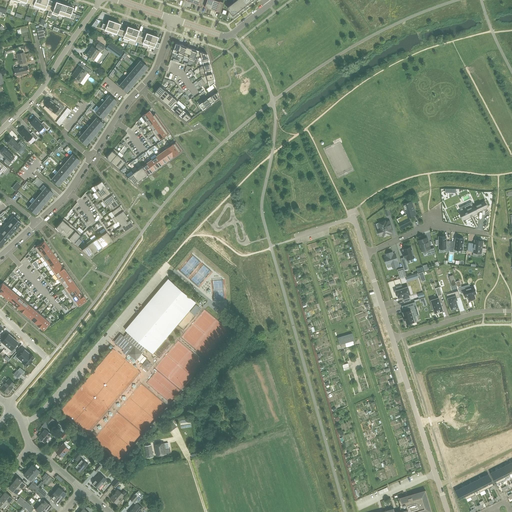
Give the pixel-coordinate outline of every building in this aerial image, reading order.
[(34,0),(35,0),(34,0),(31,0),(29,5),(33,6),(39,8),(41,0),(34,0)] [(45,10),(45,9),(49,10),(50,5),(47,4),(48,0),(41,0),(39,8),(45,10)] [(211,9),(213,0),(203,0),(202,6),(211,9)] [(223,3),(215,0),(213,0),(211,9),(220,12),(223,3)] [(237,0),(232,4),(239,13),(243,11),(241,9),(242,8),(244,10),(237,0)] [(236,0),(237,0),(244,10),(247,7),(246,5),(247,4),(249,6),(244,0),(236,0)] [(51,14),(57,16),(62,3),(56,1),(54,7),(50,5),(49,10),(52,12),(51,14)] [(67,5),(62,3),(57,16),(58,16),(58,15),(63,17),(67,5)] [(239,14),(239,13),(232,4),(227,8),(229,11),(228,16),(233,18),(238,15),(236,13),(238,12),(239,14)] [(73,7),(67,5),(63,17),(64,17),(64,16),(73,19),(75,14),(72,13),(73,7)] [(110,33),(114,21),(108,19),(106,25),(103,24),(101,28),(105,30),(104,31),(110,33)] [(117,34),(120,35),(122,30),(118,29),(120,24),(114,21),(110,33),(116,35),(117,34)] [(123,39),(129,41),(133,28),(127,26),(125,31),(122,30),(120,35),(123,36),(123,39)] [(43,27),(37,28),(40,40),(46,39),(45,36),(48,35),(47,29),(44,30),(43,27)] [(139,30),(133,28),(129,41),(129,40),(138,43),(141,37),(137,35),(139,30)] [(141,37),(138,43),(148,46),(147,47),(148,47),(152,35),(146,33),(144,38),(141,37)] [(152,35),(148,47),(154,49),(154,47),(158,48),(160,43),(156,42),(158,37),(152,35)] [(92,47),(86,55),(93,60),(97,62),(102,54),(100,53),(102,50),(105,46),(99,42),(96,46),(97,47),(95,49),(92,47)] [(110,42),(106,48),(119,57),(123,52),(110,42)] [(176,43),(173,52),(178,54),(182,45),(179,44),(176,43)] [(182,45),(178,54),(184,56),(183,57),(187,47),(184,46),(182,45)] [(187,47),(183,57),(189,59),(188,60),(192,48),(190,48),(187,47)] [(192,48),(188,60),(194,62),(196,57),(198,50),(195,49),(192,48)] [(6,53),(14,51),(14,49),(5,51),(3,56),(5,57),(6,53)] [(198,50),(196,57),(201,56),(204,65),(202,65),(203,65),(210,63),(210,62),(208,55),(207,54),(198,50)] [(24,52),(17,54),(19,64),(26,62),(24,52)] [(136,65),(144,71),(148,67),(140,60),(136,65)] [(202,66),(199,68),(201,77),(204,75),(205,74),(205,75),(213,73),(212,72),(210,64),(210,63),(203,65),(203,66),(202,66)] [(144,71),(136,65),(133,69),(140,75),(144,71)] [(13,69),(15,76),(28,73),(27,66),(13,69)] [(74,72),(72,76),(75,78),(74,79),(80,83),(85,76),(86,75),(84,74),(85,72),(87,73),(88,74),(91,70),(85,66),(82,70),(79,67),(78,67),(74,72)] [(133,69),(129,73),(137,79),(140,75),(133,69)] [(133,84),(137,79),(129,73),(126,77),(133,84)] [(213,73),(205,75),(206,75),(210,87),(215,83),(215,81),(213,74),(213,73)] [(122,81),(130,88),(133,84),(126,77),(122,81)] [(130,88),(122,81),(119,86),(126,92),(130,88)] [(161,85),(154,93),(154,94),(156,95),(156,96),(158,97),(166,89),(161,85)] [(166,89),(158,97),(161,99),(163,101),(169,93),(165,90),(166,89)] [(206,97),(211,104),(212,103),(218,99),(219,98),(218,92),(218,91),(208,98),(206,97)] [(169,93),(163,101),(165,103),(167,105),(174,97),(169,93)] [(109,95),(106,99),(113,106),(117,101),(109,95)] [(174,97),(167,105),(169,107),(169,106),(171,108),(172,108),(178,101),(174,97)] [(203,102),(199,105),(203,110),(204,109),(210,105),(211,104),(206,97),(202,100),(203,102)] [(46,105),(45,106),(57,116),(64,107),(58,101),(56,104),(53,101),(50,99),(48,102),(47,101),(45,104),(46,105)] [(113,106),(106,99),(102,104),(110,110),(113,106)] [(178,101),(172,108),(173,109),(178,114),(179,115),(183,110),(176,104),(178,101)] [(110,110),(102,104),(99,108),(106,114),(110,110)] [(106,114),(99,108),(95,112),(103,118),(106,114)] [(183,110),(179,115),(180,116),(186,120),(187,121),(192,117),(183,110)] [(142,116),(145,121),(155,114),(153,115),(150,111),(145,114),(142,116)] [(155,114),(145,121),(145,122),(146,121),(149,125),(158,119),(155,114)] [(92,122),(100,128),(104,124),(96,117),(92,122)] [(47,130),(49,127),(43,121),(41,124),(35,118),(30,123),(38,131),(43,126),(47,130)] [(151,131),(152,131),(162,124),(158,119),(149,125),(152,130),(151,131)] [(96,132),(100,128),(92,122),(89,126),(96,132)] [(152,131),(155,135),(165,128),(162,124),(152,131)] [(85,130),(93,136),(96,132),(89,126),(85,130)] [(38,137),(32,132),(30,134),(24,128),(19,133),(27,142),(32,137),(35,140),(38,137)] [(168,133),(165,128),(155,135),(158,140),(166,135),(168,133)] [(82,134),(89,140),(93,136),(85,130),(82,134)] [(89,140),(82,134),(78,138),(86,145),(89,140)] [(12,138),(7,143),(17,153),(25,145),(20,141),(17,143),(12,138)] [(169,144),(176,154),(181,151),(175,143),(171,146),(169,144)] [(172,158),(176,154),(169,144),(164,148),(172,158)] [(5,148),(0,153),(6,158),(3,161),(8,165),(11,163),(9,161),(14,156),(5,148)] [(111,162),(119,152),(114,148),(109,154),(106,158),(108,160),(109,160),(111,162)] [(165,149),(161,152),(167,161),(172,158),(164,148),(165,149)] [(119,152),(111,162),(113,163),(113,164),(115,165),(121,158),(117,154),(119,152)] [(162,164),(167,161),(161,152),(160,152),(161,153),(157,156),(162,164)] [(72,154),(68,159),(76,165),(80,161),(72,154)] [(152,160),(158,168),(162,164),(157,156),(152,160)] [(126,162),(121,158),(115,165),(117,167),(120,169),(126,162)] [(76,165),(68,159),(65,163),(72,169),(76,165)] [(158,168),(152,160),(147,163),(153,171),(158,168)] [(69,173),(72,169),(65,163),(62,167),(69,173)] [(142,164),(141,165),(149,174),(148,174),(153,171),(147,163),(143,166),(142,164)] [(141,165),(137,168),(144,178),(149,174),(141,165)] [(65,177),(69,173),(62,167),(58,171),(65,177)] [(139,181),(144,178),(137,168),(137,169),(133,172),(139,181)] [(65,177),(58,171),(55,175),(62,181),(65,177)] [(135,184),(139,181),(133,172),(133,173),(127,178),(135,184)] [(58,186),(62,181),(55,175),(51,179),(58,186)] [(95,193),(105,185),(101,181),(93,186),(96,191),(94,192),(95,193)] [(105,185),(95,193),(98,197),(108,190),(105,185)] [(42,191),(49,197),(53,193),(46,187),(42,191)] [(111,195),(108,190),(98,197),(99,197),(102,201),(111,195)] [(42,191),(38,195),(46,202),(49,197),(42,191)] [(35,199),(42,206),(46,202),(38,195),(35,199)] [(102,201),(105,206),(115,199),(111,195),(102,201)] [(35,199),(31,203),(39,210),(42,206),(35,199)] [(118,204),(115,199),(105,206),(106,206),(107,205),(110,210),(118,204)] [(405,209),(408,217),(415,215),(411,202),(408,203),(408,202),(407,203),(404,204),(404,205),(405,209)] [(461,211),(464,219),(476,213),(476,212),(487,207),(484,202),(473,207),(471,202),(465,205),(467,209),(461,211)] [(35,214),(39,210),(31,203),(28,208),(35,214)] [(113,218),(123,211),(119,206),(111,212),(115,216),(113,218)] [(113,218),(116,222),(126,215),(123,211),(113,218)] [(8,219),(17,227),(21,223),(12,215),(8,219)] [(126,215),(116,222),(116,223),(118,221),(121,225),(120,226),(129,220),(126,215)] [(404,220),(402,216),(397,219),(399,223),(401,228),(411,223),(408,218),(404,220)] [(60,231),(68,222),(63,218),(55,227),(60,231)] [(17,227),(8,219),(5,223),(14,231),(17,227)] [(129,220),(120,226),(124,231),(133,225),(129,220)] [(378,229),(380,236),(383,234),(384,236),(389,234),(389,233),(391,232),(390,230),(392,230),(389,221),(385,222),(385,221),(379,222),(381,228),(378,229)] [(64,235),(72,226),(68,222),(60,231),(64,235)] [(2,227),(11,235),(14,231),(5,223),(2,227)] [(69,239),(77,229),(72,226),(64,235),(69,239)] [(0,232),(7,239),(11,235),(2,227),(0,229),(0,232)] [(77,229),(69,239),(73,243),(81,233),(77,229)] [(100,233),(107,243),(112,240),(112,239),(110,237),(105,230),(101,234),(100,233)] [(95,236),(103,246),(107,243),(100,233),(95,236)] [(98,250),(103,246),(95,236),(96,237),(91,241),(98,250)] [(439,240),(436,240),(436,245),(439,245),(439,248),(444,248),(444,251),(449,251),(449,247),(446,246),(446,245),(447,245),(447,241),(446,241),(446,236),(439,237),(439,240)] [(430,251),(431,254),(435,253),(434,247),(430,248),(426,238),(418,240),(420,245),(419,245),(421,250),(422,251),(423,253),(430,251)] [(451,244),(450,251),(454,252),(455,249),(462,250),(463,246),(463,244),(464,239),(456,238),(455,242),(455,244),(451,244)] [(93,253),(98,250),(91,241),(90,240),(86,243),(93,253)] [(473,252),(481,253),(481,252),(482,252),(482,248),(483,241),(475,240),(474,244),(472,244),(473,243),(469,243),(468,251),(473,252)] [(34,248),(37,253),(47,246),(44,241),(34,248)] [(93,253),(86,243),(87,245),(81,249),(89,256),(93,253)] [(50,250),(47,246),(37,253),(41,257),(50,250)] [(404,251),(402,251),(405,259),(406,258),(407,260),(414,257),(413,254),(414,254),(412,249),(411,247),(410,247),(405,249),(403,249),(404,251)] [(50,250),(41,257),(42,256),(45,261),(53,254),(50,250)] [(387,256),(384,257),(387,264),(391,263),(393,268),(399,266),(395,254),(394,254),(393,255),(392,252),(386,254),(387,256)] [(53,254),(45,261),(48,265),(57,259),(53,254)] [(57,259),(48,265),(51,269),(60,263),(57,259)] [(51,269),(54,274),(63,268),(63,267),(60,263),(51,269)] [(54,274),(58,279),(66,272),(63,268),(54,274)] [(70,277),(66,272),(58,279),(61,283),(70,277)] [(63,288),(63,289),(73,282),(70,277),(61,283),(64,288),(63,288)] [(121,334),(114,342),(117,344),(124,350),(124,351),(128,355),(129,354),(136,360),(142,353),(150,359),(154,354),(153,353),(177,325),(189,311),(189,310),(196,302),(168,279),(166,282),(126,329),(125,330),(128,332),(124,336),(124,337),(123,337),(121,334)] [(67,293),(76,286),(73,282),(63,289),(67,293)] [(397,290),(395,291),(396,295),(397,295),(398,298),(403,296),(403,298),(404,302),(410,300),(409,295),(410,294),(408,287),(402,289),(401,285),(396,287),(397,290)] [(8,286),(1,294),(5,297),(12,289),(8,286)] [(67,293),(70,298),(80,291),(76,286),(67,293)] [(462,287),(459,288),(461,293),(464,293),(465,297),(467,296),(469,300),(470,300),(474,299),(475,298),(474,294),(476,294),(475,291),(476,290),(475,289),(475,290),(474,287),(470,288),(463,290),(462,287)] [(9,301),(16,293),(12,289),(5,297),(9,301)] [(73,303),(83,296),(80,291),(70,298),(73,303)] [(460,297),(458,291),(452,292),(453,296),(448,298),(449,302),(448,302),(449,305),(450,305),(451,309),(458,307),(456,300),(457,300),(457,298),(460,297)] [(16,293),(9,301),(13,304),(20,296),(16,293)] [(13,304),(17,308),(24,300),(20,296),(13,304)] [(83,296),(73,303),(77,307),(86,300),(83,296)] [(439,298),(431,300),(432,305),(433,309),(434,309),(435,313),(439,311),(439,312),(442,311),(442,310),(439,298)] [(28,303),(24,300),(17,308),(21,312),(28,303)] [(28,303),(21,312),(26,315),(33,307),(28,303)] [(411,322),(412,323),(417,322),(416,321),(417,321),(415,316),(413,317),(411,310),(415,309),(413,303),(403,306),(405,312),(403,312),(404,316),(403,316),(404,320),(405,320),(407,324),(411,322)] [(196,305),(190,312),(195,315),(200,309),(196,305)] [(33,307),(26,315),(30,319),(37,311),(33,307)] [(30,319),(34,323),(41,314),(37,311),(30,319)] [(41,314),(34,323),(39,326),(47,317),(46,317),(46,318),(41,314)] [(47,317),(39,326),(43,330),(51,321),(47,317)] [(340,345),(354,340),(352,333),(338,337),(340,345)] [(1,338),(0,339),(0,343),(0,344),(5,348),(13,338),(8,334),(4,339),(1,338)] [(13,338),(5,348),(9,352),(11,354),(15,349),(13,348),(18,342),(13,338)] [(17,353),(13,358),(15,360),(17,358),(21,362),(29,353),(24,349),(19,355),(17,353)] [(29,353),(21,362),(22,362),(27,366),(28,364),(29,364),(32,360),(31,360),(34,357),(29,353)] [(497,367),(431,377),(442,409),(452,406),(445,384),(498,376),(497,367)] [(1,387),(7,392),(9,390),(12,386),(14,384),(8,379),(1,387)] [(495,416),(449,431),(451,440),(506,422),(500,384),(490,385),(493,401),(491,402),(492,409),(494,409),(495,416)] [(50,416),(45,422),(42,426),(46,429),(49,425),(54,419),(50,416)] [(176,427),(173,421),(166,425),(170,431),(176,427)] [(40,434),(38,437),(39,438),(39,441),(42,441),(44,443),(49,437),(48,436),(50,433),(45,429),(42,432),(40,432),(40,434)] [(60,435),(63,439),(69,432),(65,429),(60,435)] [(58,449),(55,452),(56,452),(58,454),(57,455),(60,458),(61,457),(62,457),(68,449),(65,447),(66,446),(65,445),(65,446),(63,444),(63,443),(61,446),(58,446),(58,449)] [(164,443),(155,445),(157,455),(166,454),(170,453),(170,448),(165,449),(164,443)] [(76,460),(78,462),(79,462),(74,468),(78,471),(80,468),(82,470),(88,464),(87,463),(87,464),(80,458),(79,457),(81,454),(78,451),(73,457),(76,460)] [(32,465),(28,470),(35,476),(38,478),(42,473),(43,472),(38,467),(37,469),(34,466),(32,465)] [(501,468),(500,468),(506,479),(506,478),(510,476),(505,466),(503,467),(501,468)] [(496,470),(496,471),(501,481),(506,479),(500,468),(500,469),(499,469),(496,470)] [(28,470),(23,475),(31,481),(33,478),(36,480),(38,478),(35,476),(28,470)] [(492,473),(491,473),(496,484),(501,481),(496,471),(495,471),(494,471),(492,473)] [(99,474),(92,483),(98,488),(106,479),(99,474)] [(484,477),(483,477),(489,488),(494,485),(488,474),(486,475),(484,477)] [(45,484),(51,477),(48,475),(42,482),(45,484)] [(13,482),(20,489),(25,484),(17,477),(13,482)] [(51,477),(45,484),(47,486),(53,479),(51,477)] [(479,479),(484,490),(489,488),(483,477),(482,478),(479,479)] [(475,481),(474,481),(480,492),(484,490),(479,479),(478,479),(477,480),(475,481)] [(470,483),(470,484),(475,494),(474,492),(478,490),(479,492),(480,492),(474,481),(474,482),(473,482),(470,483)] [(20,489),(13,482),(9,487),(16,494),(20,489)] [(37,490),(39,488),(33,482),(31,485),(37,490)] [(466,486),(465,486),(471,497),(475,494),(470,484),(469,484),(468,485),(466,486)] [(28,487),(35,493),(37,490),(31,485),(28,487)] [(461,488),(466,499),(471,497),(465,486),(464,487),(461,488)] [(58,487),(54,492),(62,498),(66,493),(58,487)] [(39,488),(37,490),(44,496),(46,494),(39,488)] [(457,490),(456,491),(457,492),(460,499),(465,497),(466,499),(461,488),(460,489),(459,489),(457,490)] [(125,489),(121,493),(117,489),(110,498),(117,504),(124,495),(127,491),(125,489)] [(37,490),(35,493),(42,499),(44,496),(37,490)] [(383,511),(380,511),(431,511),(425,490),(407,495),(404,496),(400,498),(400,497),(398,498),(400,504),(400,509),(400,511),(398,511),(394,511),(393,508),(383,511)] [(1,497),(8,503),(12,498),(5,492),(1,497)] [(62,498),(54,492),(50,497),(58,504),(62,498)] [(0,504),(4,508),(8,503),(1,497),(0,497),(0,504)] [(25,505),(27,503),(20,497),(18,499),(25,505)] [(16,502),(23,508),(25,505),(18,499),(16,502)] [(44,500),(40,505),(47,511),(51,506),(44,500)] [(27,503),(25,505),(32,511),(34,508),(27,503)] [(133,508),(129,511),(140,511),(139,510),(142,507),(136,503),(132,507),(133,508)]
